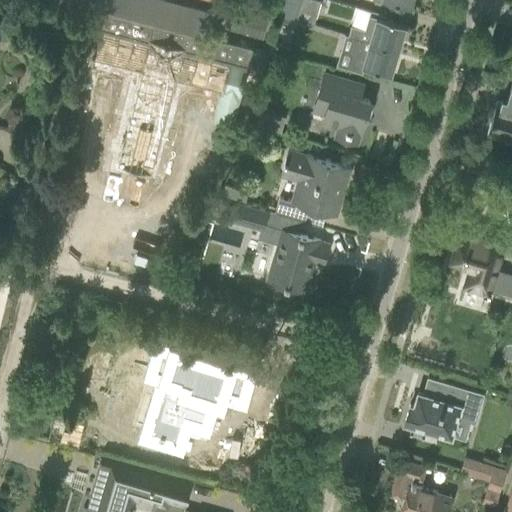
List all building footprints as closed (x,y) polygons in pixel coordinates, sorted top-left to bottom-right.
[(64,0),(107,10),(205,35),(214,3),(215,0),(64,0)] [(319,0),(299,0),(294,18),(312,24),(319,0)] [(224,30),(263,41),(270,19),(230,8),(224,30)] [(404,25),(384,19),(368,14),(364,28),(351,25),(347,35),(353,37),(353,36),(396,49),(404,25)] [(0,17),(0,45),(7,47),(13,20),(0,17)] [(94,59),(139,69),(119,163),(157,171),(177,79),(219,88),(212,118),(235,123),(249,59),(101,27),(94,59)] [(353,36),(353,37),(348,51),(354,53),(349,69),(362,73),(364,66),(389,73),(396,49),(353,36)] [(264,49),(280,54),(283,46),(266,41),(264,49)] [(253,51),(246,74),(261,78),(267,55),(253,51)] [(323,74),(315,100),(313,109),(324,112),(322,121),(338,126),(335,136),(356,142),(359,132),(360,133),(369,101),(350,95),(353,83),(323,74)] [(496,101),(486,134),(498,137),(497,140),(511,144),(511,84),(511,85),(507,99),(501,97),(500,102),(496,101)] [(278,197),(274,212),(298,219),(302,220),(307,207),(336,215),(337,214),(334,213),(343,182),(346,182),(350,166),(305,153),(304,154),(287,149),(280,174),(300,180),(294,201),(278,197)] [(226,197),(247,204),(250,195),(248,191),(229,186),(226,197)] [(274,212),(247,204),(226,197),(223,196),(217,216),(260,229),(258,237),(278,243),(273,259),(268,278),(304,289),(313,260),(322,263),(328,244),(320,241),(321,240),(295,232),(298,219),(274,212)] [(487,292),(490,293),(490,291),(511,297),(511,273),(497,269),(505,242),(458,228),(450,258),(469,264),(464,283),(487,290),(487,292)] [(174,354),(168,374),(167,378),(175,380),(163,420),(194,429),(206,390),(220,394),(227,370),(174,354)] [(425,431),(450,438),(455,419),(473,424),(481,396),(446,386),(441,401),(434,399),(417,394),(413,408),(411,407),(408,406),(403,424),(410,427),(408,435),(422,439),(425,431)] [(47,439),(67,444),(79,447),(85,423),(73,420),(53,415),(47,439)] [(93,428),(84,438),(101,452),(109,442),(93,428)] [(38,459),(67,461),(68,447),(39,446),(38,459)] [(501,483),(505,470),(464,457),(460,471),(489,480),(501,483)] [(421,480),(425,466),(401,459),(390,495),(400,498),(401,496),(405,497),(400,511),(445,511),(450,496),(428,489),(415,485),(415,483),(411,481),(412,477),(421,480)] [(100,462),(86,511),(88,511),(130,511),(134,499),(141,501),(144,488),(159,492),(156,505),(180,511),(187,487),(100,462)] [(501,483),(489,480),(483,501),(494,505),(501,483)]
